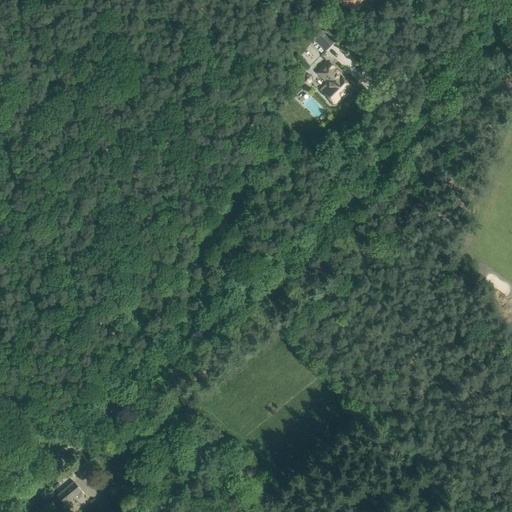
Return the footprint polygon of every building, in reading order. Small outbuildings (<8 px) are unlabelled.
[(339,0),(340,1),(355,12),(364,0),(339,0)] [(325,29),(314,40),(326,52),(337,41),(325,29)] [(342,96),(344,94),(344,92),(350,86),(341,76),(341,74),(328,61),(321,68),(316,73),(325,81),(324,85),(320,89),(324,93),(330,99),(330,101),(332,103),(335,103),(337,101),(337,99),(340,96),(342,96)] [(487,285),(507,296),(511,286),(511,285),(492,275),(487,285)] [(72,498),(81,490),(74,482),(58,495),(68,508),(75,502),(72,498)]
